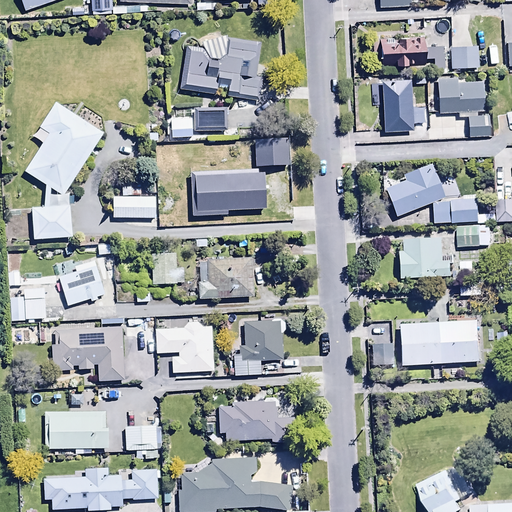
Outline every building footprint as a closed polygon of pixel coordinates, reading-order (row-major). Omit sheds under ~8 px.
[(19,0),(23,11),(55,0),(19,0)] [(109,0),(89,0),(89,12),(109,11),(109,0)] [(408,0),(378,0),(379,9),(409,8),(408,0)] [(199,45),(200,50),(185,48),(179,92),(214,97),(215,90),(225,91),(224,98),(257,103),(260,80),(254,79),(259,46),(227,41),(226,46),(222,38),(199,45)] [(412,43),(411,39),(380,43),(381,68),(389,68),(390,71),(406,70),(406,66),(423,65),(422,42),(412,43)] [(443,48),(432,48),(433,71),(444,70),(443,48)] [(476,48),(449,49),(450,72),(477,70),(476,48)] [(467,84),(467,79),(436,81),(437,115),(456,115),(456,119),(466,119),(467,138),(489,138),(488,113),(484,113),(483,84),(467,84)] [(410,80),(381,81),(383,135),(410,134),(410,125),(424,125),(423,106),(411,107),(410,80)] [(67,208),(76,207),(75,196),(61,197),(101,135),(54,105),(31,140),(41,147),(23,174),(44,188),(42,209),(29,210),(31,243),(69,240),(67,208)] [(192,123),(192,133),(226,133),(226,110),(188,110),(188,123),(192,123)] [(161,135),(147,135),(147,144),(161,144),(161,135)] [(157,182),(158,214),(190,213),(189,182),(195,182),(195,186),(202,186),(202,188),(243,187),(242,150),(193,151),(193,162),(189,162),(190,168),(185,168),(185,172),(167,173),(168,182),(157,182)] [(385,191),(396,218),(443,199),(430,167),(402,178),(404,183),(385,191)] [(120,199),(131,200),(131,187),(120,188),(120,199)] [(431,205),(432,226),(478,225),(476,196),(463,197),(463,204),(431,205)] [(131,200),(120,199),(112,199),(112,220),(154,220),(154,200),(131,200)] [(511,223),(511,202),(495,203),(496,224),(511,223)] [(478,217),(478,225),(495,224),(494,216),(478,217)] [(491,228),(456,229),(457,249),(491,248),(491,228)] [(401,255),(396,255),(397,280),(451,279),(450,265),(453,265),(453,257),(441,257),(440,240),(401,241),(401,255)] [(109,246),(96,246),(96,256),(109,256),(109,246)] [(175,255),(150,256),(151,287),(175,286),(175,284),(184,284),(184,269),(175,269),(175,255)] [(78,260),(53,268),(65,308),(90,300),(91,304),(104,300),(93,264),(80,268),(78,260)] [(204,265),(198,265),(199,285),(196,285),(197,301),(252,299),(250,261),(204,262),(204,265)] [(473,283),(472,264),(459,264),(460,272),(453,272),(454,284),(473,283)] [(174,296),(179,300),(187,300),(187,288),(174,288),(174,296)] [(476,289),(461,289),(461,298),(476,298),(476,289)] [(148,294),(134,294),(135,305),(148,304),(148,294)] [(22,299),(9,299),(9,324),(24,323),(24,322),(43,322),(43,301),(22,301),(22,299)] [(99,329),(54,331),(55,347),(49,347),(50,373),(72,373),(72,369),(77,369),(77,371),(91,371),(91,367),(96,367),(97,384),(122,383),(120,320),(99,320),(99,329)] [(398,326),(400,368),(480,363),(478,322),(398,326)] [(281,362),(279,323),(242,325),(243,348),(238,348),(238,357),(232,358),(233,378),(260,377),(260,363),(281,362)] [(186,324),(182,331),(153,332),(155,356),(177,355),(177,359),(170,359),(170,375),(212,373),(210,329),(202,329),(197,324),(186,324)] [(507,334),(497,335),(498,347),(508,347),(507,334)] [(392,370),(392,346),(371,346),(372,370),(392,370)] [(230,409),(217,409),(218,437),(224,437),(224,443),(269,442),(269,445),(293,444),(293,420),(275,421),(275,400),(263,400),(263,403),(230,404),(230,409)] [(105,414),(43,414),(43,449),(47,449),(47,451),(105,451),(105,414)] [(155,428),(123,429),(124,453),(135,453),(135,461),(156,460),(155,428)] [(177,493),(177,511),(214,511),(258,510),(282,511),(288,511),(291,489),(258,483),(248,483),(248,460),(209,460),(209,466),(196,476),(179,477),(180,493),(177,493)] [(83,479),(42,481),(43,502),(50,502),(51,511),(86,510),(86,511),(109,511),(109,509),(121,509),(121,502),(156,500),(155,481),(159,481),(158,472),(130,473),(130,482),(120,483),(120,477),(106,478),(106,471),(83,472),(83,479)] [(447,474),(416,487),(426,511),(459,511),(456,504),(459,503),(447,474)]
